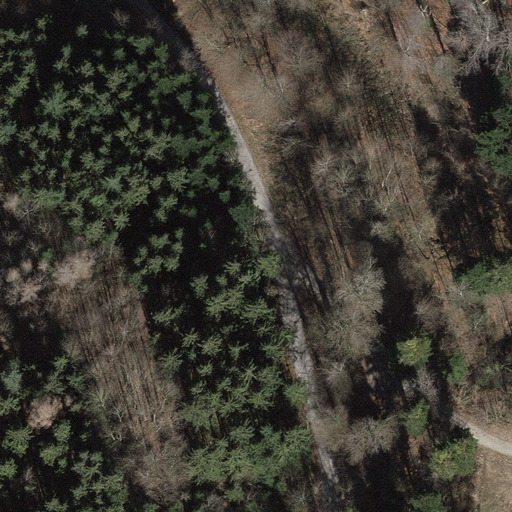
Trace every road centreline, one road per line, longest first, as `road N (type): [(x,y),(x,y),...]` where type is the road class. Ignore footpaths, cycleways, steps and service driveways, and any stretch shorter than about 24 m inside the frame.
road 1 (track): [(141,0),(232,130),(303,282),(327,511)]
road 2 (track): [(303,282),(453,417),(511,450)]
road 3 (track): [(366,342),(388,294),(511,243)]
